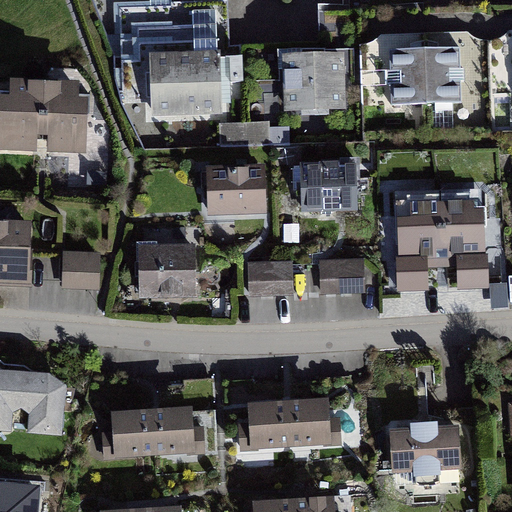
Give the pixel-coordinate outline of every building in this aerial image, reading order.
[(223,115),(220,56),(231,56),(229,2),(117,7),(121,101),(147,100),(148,119),(223,115)] [(463,50),(425,52),(427,108),(465,107),(463,50)] [(425,52),(388,53),(389,109),(427,108),(425,52)] [(345,53),(278,55),(280,116),(347,114),(345,53)] [(6,100),(0,99),(0,157),(36,157),(36,141),(42,141),(42,85),(7,84),(6,100)] [(76,85),(42,85),(42,141),(49,141),(49,157),(85,157),(85,100),(76,100),(76,85)] [(291,142),(290,118),(221,121),(222,145),(291,142)] [(356,163),(298,166),(301,220),(359,217),(356,163)] [(266,166),(202,169),(205,223),(269,220),(266,166)] [(483,203),(438,205),(441,267),(457,266),(458,292),(487,291),(483,203)] [(438,205),(393,208),(398,294),(426,292),(425,268),(441,267),(438,205)] [(24,262),(24,222),(0,222),(0,291),(32,291),(32,262),(24,262)] [(193,248),(134,250),(136,308),(195,306),(193,248)] [(100,256),(60,256),(60,295),(100,295),(100,256)] [(363,263),(318,264),(319,302),(364,301),(363,263)] [(292,266),(246,268),(247,303),(293,302),(292,266)] [(495,306),(511,303),(507,277),(491,280),(495,306)] [(0,374),(0,437),(60,440),(61,391),(45,377),(0,374)] [(327,403),(286,406),(289,454),(330,452),(327,403)] [(286,406),(245,408),(248,457),(289,454),(286,406)] [(195,410),(150,414),(154,465),(200,461),(195,410)] [(150,414),(104,418),(109,469),(154,465),(150,414)] [(459,432),(389,433),(390,480),(460,479),(459,432)] [(34,511),(35,490),(0,488),(0,511),(34,511)] [(333,511),(333,499),(291,503),(291,511),(333,511)] [(291,511),(291,503),(249,506),(249,511),(291,511)]
